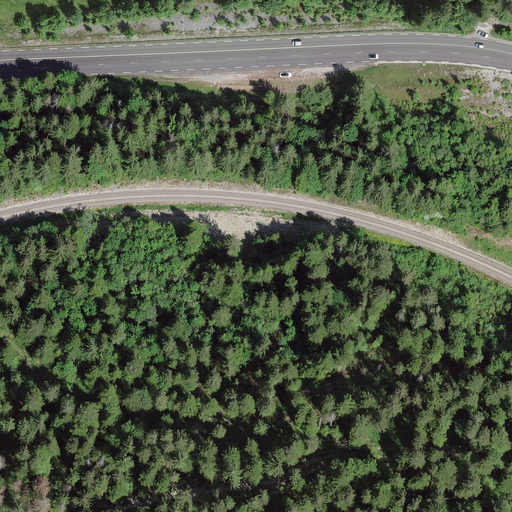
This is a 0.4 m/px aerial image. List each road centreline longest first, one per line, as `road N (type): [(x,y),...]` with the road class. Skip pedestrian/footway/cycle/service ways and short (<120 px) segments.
road 1 (track): [(0,335),(56,391),(157,421),(258,422),(361,453),(486,460)]
road 2 (primary): [(0,63),(418,46),(511,56)]
road 3 (track): [(124,511),(253,492),(361,453)]
